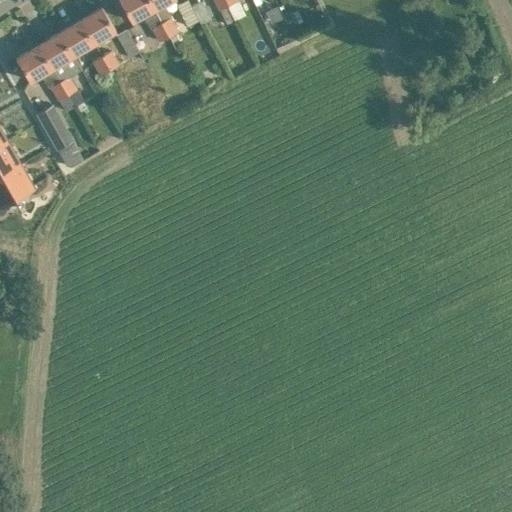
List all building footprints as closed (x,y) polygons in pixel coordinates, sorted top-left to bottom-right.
[(120,0),(131,19),(142,13),(150,28),(152,27),(159,40),(168,34),(149,0),(120,0)] [(149,0),(168,34),(177,28),(164,2),(166,0),(149,0)] [(188,0),(185,0),(178,4),(188,25),(198,19),(192,6),(188,0)] [(226,0),(214,0),(218,9),(219,8),(227,5),(228,4),(226,0)] [(192,6),(198,19),(200,23),(211,18),(210,15),(202,1),(192,6)] [(101,5),(80,18),(94,41),(115,28),(101,5)] [(219,8),(227,23),(235,19),(227,5),(219,8)] [(73,54),(94,41),(80,18),(59,31),(75,57),(73,54)] [(138,51),(126,28),(116,34),(128,56),(138,51)] [(80,69),(75,57),(59,31),(38,43),(67,93),(74,105),(84,99),(70,74),(80,69)] [(30,79),(41,72),(48,87),(50,86),(58,99),(67,93),(38,43),(16,56),(30,79)] [(112,48),(102,55),(110,68),(120,62),(112,48)] [(110,68),(102,55),(92,61),(100,74),(110,68)] [(424,103),(436,106),(439,96),(427,93),(424,103)] [(53,104),(36,113),(66,167),(83,158),(53,104)] [(0,138),(0,170),(20,159),(6,135),(0,138)] [(20,159),(0,170),(0,202),(34,183),(20,159)]
